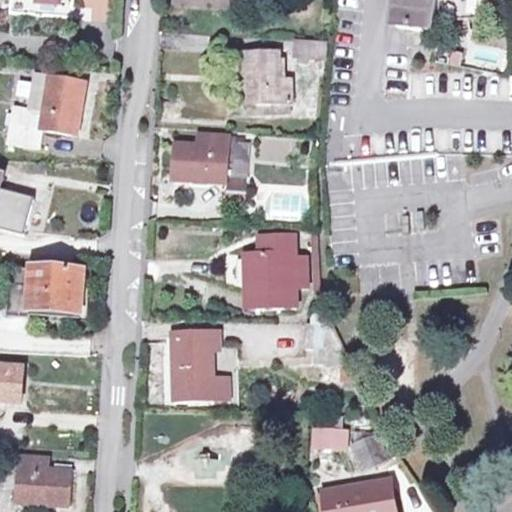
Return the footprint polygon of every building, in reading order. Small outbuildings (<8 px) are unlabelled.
[(72,0),(28,0),(28,20),(71,22),(72,0)] [(438,24),(439,13),(440,9),(441,0),(398,0),(396,15),(395,23),(394,30),(436,36),(438,24)] [(441,0),(440,9),(439,13),(502,11),(503,0),(441,0)] [(439,13),(438,24),(500,23),(502,11),(439,13)] [(325,47),(296,45),(297,62),(323,63),(325,47)] [(496,67),(500,53),(475,45),(470,59),(496,67)] [(246,114),(292,111),(291,85),(279,86),(277,56),(243,58),(246,114)] [(45,121),(14,116),(8,150),(41,155),(44,135),(80,141),(87,90),(51,84),(45,121)] [(230,142),(205,140),(204,151),(195,150),(174,149),(172,184),(225,188),(225,183),(246,184),(248,149),(230,148),(230,142)] [(196,140),(195,150),(204,151),(205,140),(196,140)] [(0,234),(24,241),(34,202),(0,193),(0,191),(3,181),(0,179),(0,234)] [(242,258),(244,293),(259,292),(261,313),(295,312),(294,292),(306,291),(305,269),(293,269),(291,238),(257,239),(257,257),(242,258)] [(317,241),(310,241),(314,306),(320,306),(320,301),(317,241)] [(30,322),(31,314),(82,316),(84,275),(31,272),(31,276),(11,275),(9,321),(30,322)] [(259,292),(244,293),(245,314),(261,313),(259,292)] [(312,368),(340,369),(351,369),(331,329),(306,327),(305,351),(313,351),(312,368)] [(215,401),(214,384),(212,351),(218,351),(217,338),(172,341),(176,407),(215,405),(215,401)] [(351,369),(340,369),(340,384),(358,385),(351,369)] [(0,407),(22,408),(24,373),(0,371),(0,407)] [(214,384),(215,401),(230,400),(229,383),(214,384)] [(313,424),(310,447),(346,451),(349,429),(313,424)] [(379,439),(353,450),(364,476),(390,465),(379,439)] [(0,489),(14,491),(15,461),(0,460),(0,489)] [(15,461),(14,491),(17,491),(16,508),(31,509),(30,511),(50,511),(51,510),(69,511),(71,477),(49,476),(43,475),(43,463),(15,461)] [(397,511),(394,489),(320,500),(321,511),(397,511)]
